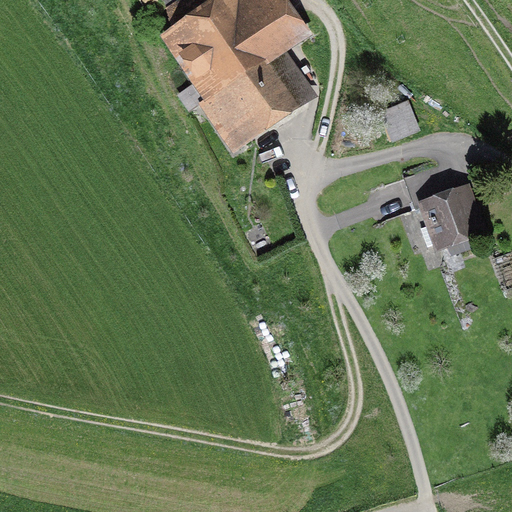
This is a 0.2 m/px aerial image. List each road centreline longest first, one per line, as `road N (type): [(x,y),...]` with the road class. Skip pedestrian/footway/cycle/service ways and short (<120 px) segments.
road 1 (track): [(0,399),(283,452),(308,450),(344,432),(356,400),(329,268)]
road 2 (residential): [(431,511),(405,420),(307,209),(309,169)]
road 3 (track): [(309,169),(432,142),(477,147),(511,168)]
road 4 (track): [(309,169),(340,52),(316,0)]
